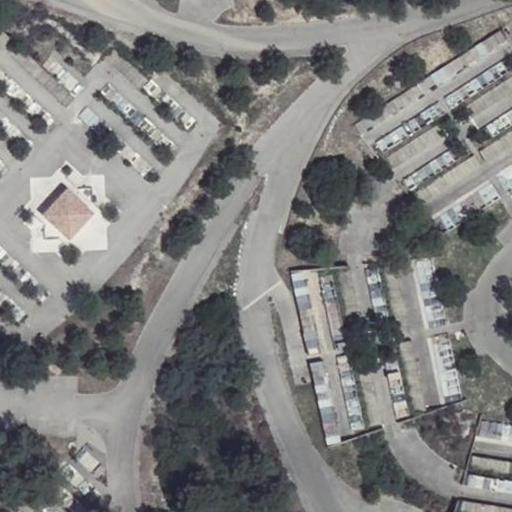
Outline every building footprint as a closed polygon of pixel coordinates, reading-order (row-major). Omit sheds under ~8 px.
[(0,68),(55,118),(74,97),(0,29),(0,68)] [(453,59),(370,113),(377,124),(387,118),(398,135),(457,96),(450,86),(464,77),(453,59)] [(445,234),(511,191),(511,136),(420,194),(445,234)] [(65,182),(39,211),(68,236),(94,207),(65,182)] [(418,333),(445,329),(433,258),(406,262),(418,333)] [(331,262),(291,269),(322,440),(362,433),(331,262)] [(422,339),(432,406),(459,402),(450,336),(422,339)] [(378,361),(386,397),(402,393),(395,358),(378,361)]
